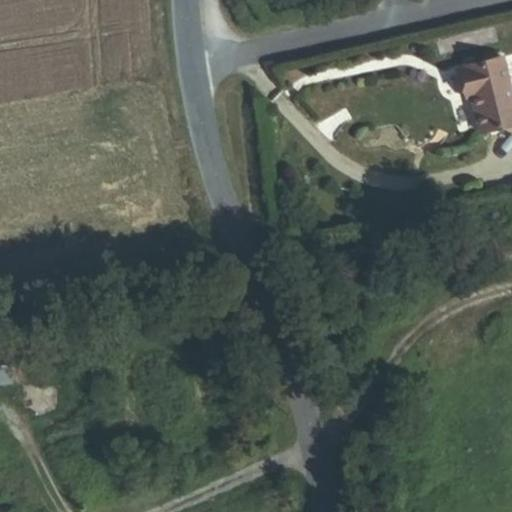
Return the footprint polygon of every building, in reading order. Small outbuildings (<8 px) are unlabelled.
[(511,99),(501,55),(457,66),(465,99),(470,98),(478,133),(511,124),(511,99)] [(500,267),(511,263),(511,225),(490,231),(500,267)] [(278,228),(266,229),(270,257),(282,255),(278,228)] [(0,387),(12,386),(12,383),(25,382),(23,366),(20,347),(0,349),(0,387)] [(25,382),(36,380),(34,365),(23,366),(25,382)]
